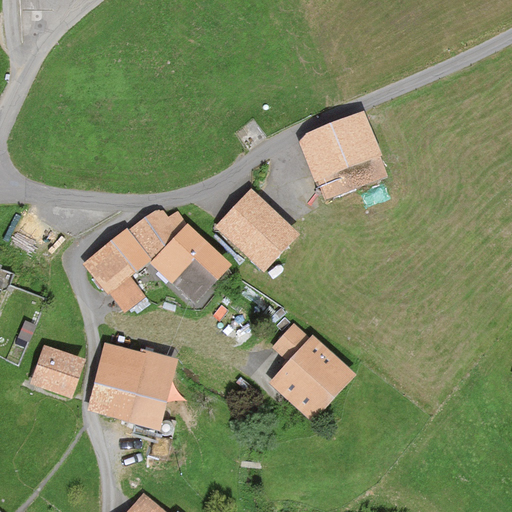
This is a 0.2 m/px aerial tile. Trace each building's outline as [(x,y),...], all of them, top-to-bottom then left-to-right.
[(315,168),(324,192),(375,173),(368,156),(377,153),(362,117),(305,138),(317,168),(315,168)] [(250,196),(222,226),(259,260),(286,231),(250,196)] [(154,212),(144,220),(160,242),(170,234),(154,212)] [(149,251),(160,242),(144,220),(133,229),(149,251)] [(183,298),(219,259),(201,241),(199,243),(184,229),(150,267),(183,298)] [(87,263),(104,285),(122,272),(119,268),(137,253),(123,235),(87,263)] [(123,273),(122,272),(104,285),(120,307),(139,293),(124,272),(123,273)] [(274,344),(292,361),(275,379),(307,408),(341,371),(290,325),(274,344)] [(108,344),(97,382),(126,390),(131,372),(137,352),(108,344)] [(42,352),(34,375),(65,386),(73,363),(42,352)] [(121,404),(121,405),(111,403),(109,410),(152,421),(168,360),(137,352),(131,372),(126,390),(121,404)] [(121,404),(126,390),(97,382),(93,398),(111,403),(121,405),(121,404)] [(161,511),(140,496),(127,511),(161,511)]
